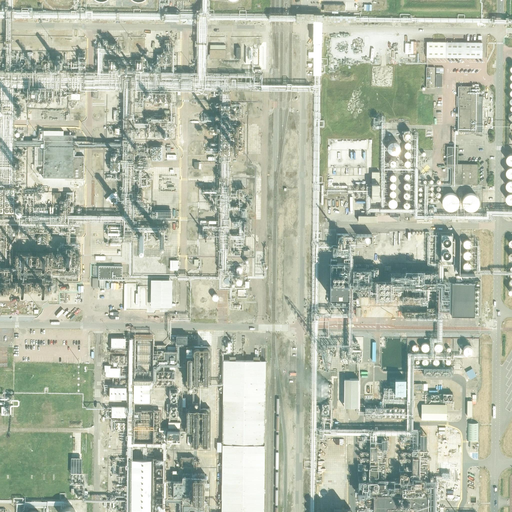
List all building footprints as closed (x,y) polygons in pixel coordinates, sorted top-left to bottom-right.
[(181,19),(198,19),(198,12),(182,12),(182,9),(171,9),(171,13),(173,13),(173,16),(181,16),(181,19)] [(59,46),(75,46),(75,27),(58,28),(59,46)] [(426,42),(426,57),(482,58),(482,42),(426,42)] [(225,50),(210,50),(210,58),(225,58),(225,50)] [(434,67),(426,67),(426,88),(434,88),(434,67)] [(458,132),(478,132),(478,110),(479,110),(479,107),(478,107),(478,104),(482,104),(482,96),(478,96),(478,86),(458,86),(458,96),(457,96),(456,106),(458,106),(458,132)] [(73,156),(73,135),(63,135),(63,131),(39,131),(39,139),(43,139),(43,147),(37,147),(37,165),(42,165),(42,161),(43,161),(43,168),(39,168),(39,173),(43,173),(43,178),(84,178),(84,156),(73,156)] [(388,151),(389,152),(390,153),(391,154),(392,154),(393,155),(394,155),(395,154),(397,154),(398,154),(399,153),(400,152),(400,151),(401,150),(401,148),(401,147),(400,146),(400,144),(399,143),(398,142),(397,142),(395,141),(394,141),(393,141),(391,142),(390,143),(389,143),(388,145),(388,146),(387,147),(387,148),(388,150),(388,151)] [(446,167),(451,167),(451,184),(477,184),(478,164),(457,164),(457,147),(447,147),(446,160),(444,160),(444,162),(446,162),(446,167)] [(182,189),(182,167),(155,167),(154,189),(182,189)] [(385,177),(377,177),(377,192),(385,192),(385,177)] [(460,203),(460,202),(460,200),(459,198),(458,196),(458,195),(456,194),(454,193),(452,193),(451,193),(450,193),(448,193),(446,194),(445,195),(444,196),(443,198),(442,200),(442,202),(442,203),(443,205),(443,207),(445,208),(446,210),(448,210),(449,211),(451,211),(453,211),(454,210),(456,209),(457,208),(459,207),(460,205),(460,203)] [(480,204),(480,202),(480,201),(479,199),(478,197),(477,196),(476,195),(475,194),(473,194),(471,193),(469,194),(468,194),(466,195),(465,196),(464,197),(463,199),(462,200),(462,202),(462,204),(463,205),(463,207),(464,208),(465,209),(467,210),(468,211),(470,211),(472,211),(474,211),(476,210),(477,209),(478,207),(479,206),(480,204)] [(141,232),(146,236),(173,201),(170,198),(154,220),(152,218),(141,232)] [(397,204),(397,203),(397,201),(396,200),(395,199),(394,199),(393,199),(392,199),(391,199),(390,200),(389,201),(389,203),(389,204),(390,206),(391,207),(392,207),(393,207),(395,207),(396,206),(397,204)] [(164,231),(160,234),(163,237),(176,224),(173,222),(164,231)] [(111,225),(108,225),(108,233),(123,233),(123,225),(111,225)] [(375,228),(359,228),(359,240),(375,239),(375,228)] [(453,235),(441,234),(441,260),(453,261),(453,235)] [(465,242),(464,242),(464,243),(464,244),(464,245),(464,246),(465,246),(465,247),(466,248),(467,248),(468,248),(469,248),(470,248),(471,247),(472,246),(472,245),(472,244),(472,243),(472,242),(471,241),(470,240),(469,240),(468,240),(467,240),(466,240),(465,241),(465,242)] [(465,252),(464,253),(464,254),(464,255),(464,256),(465,257),(465,258),(466,258),(467,259),(468,259),(469,259),(470,259),(470,258),(471,258),(472,257),(472,256),(472,255),(472,254),(472,253),(471,253),(471,252),(470,251),(469,251),(468,251),(467,251),(466,251),(465,252)] [(180,258),(172,258),(171,269),(180,269),(180,258)] [(464,264),(464,265),(464,266),(464,267),(464,268),(464,269),(465,269),(466,270),(467,270),(468,270),(469,270),(470,270),(470,269),(471,269),(471,268),(472,268),(472,267),(472,266),(472,265),(472,264),(471,264),(471,263),(470,263),(470,262),(469,262),(468,262),(467,262),(466,262),(466,263),(465,263),(464,264)] [(106,288),(107,279),(125,279),(125,274),(129,274),(129,268),(124,268),(124,264),(94,264),(94,276),(93,276),(93,288),(106,288)] [(357,283),(341,283),(341,270),(336,270),(336,266),(331,266),(332,294),(335,294),(335,293),(358,293),(357,283)] [(384,269),(383,269),(382,281),(381,293),(391,294),(392,292),(396,292),(397,290),(402,292),(408,282),(409,282),(410,276),(411,274),(405,273),(406,274),(402,273),(402,271),(384,269)] [(453,304),(452,315),(478,316),(480,285),(477,285),(478,280),(455,279),(455,273),(450,273),(450,278),(446,278),(445,304),(453,304)] [(155,305),(174,305),(175,277),(153,276),(153,303),(147,303),(147,290),(150,290),(150,286),(141,286),(140,309),(147,309),(147,312),(155,312),(155,305)] [(153,395),(153,379),(136,379),(136,334),(133,334),(132,384),(136,384),(136,386),(133,386),(132,409),(136,409),(137,395),(153,395)] [(128,347),(128,336),(112,335),(112,346),(128,347)] [(423,350),(423,351),(424,351),(425,351),(426,351),(427,351),(428,351),(428,350),(429,350),(429,349),(430,348),(430,347),(430,346),(429,346),(429,345),(428,344),(427,343),(426,343),(425,343),(424,343),(423,344),(422,345),(422,346),(421,347),(421,348),(422,349),(422,350),(423,350)] [(436,351),(437,351),(438,351),(438,352),(439,352),(440,352),(441,351),(442,350),(443,349),(443,348),(443,347),(443,346),(442,345),(441,344),(440,343),(439,343),(438,344),(437,344),(436,345),(435,345),(435,346),(435,347),(435,348),(435,349),(436,350),(436,351)] [(473,352),(474,351),(473,349),(472,348),(472,347),(471,346),(469,346),(467,346),(466,347),(465,349),(464,350),(464,351),(464,352),(465,354),(467,355),(468,355),(470,355),(472,354),(473,354),(473,353),(473,352)] [(221,364),(223,364),(222,442),(217,442),(217,451),(222,451),(221,511),(263,511),(265,361),(223,360),(223,361),(221,361),(221,364)] [(112,363),(106,364),(106,375),(121,375),(121,366),(112,366),(112,363)] [(470,378),(478,375),(474,367),(467,370),(470,378)] [(358,407),(358,379),(347,379),(344,379),(344,407),(347,407),(358,407)] [(333,381),(323,381),(323,396),(330,396),(330,399),(323,399),(323,423),(332,424),(333,381)] [(129,398),(130,383),(112,382),(111,397),(129,398)] [(446,392),(446,403),(455,403),(455,392),(446,392)] [(386,404),(369,401),(367,414),(377,415),(378,410),(380,410),(381,407),(385,408),(386,404)] [(114,414),(128,414),(128,403),(114,403),(114,414)] [(446,405),(421,404),(421,419),(446,420),(446,405)] [(468,439),(479,439),(479,421),(468,421),(468,439)] [(183,442),(183,429),(170,428),(170,442),(183,442)] [(166,453),(161,453),(161,467),(161,471),(167,471),(168,439),(165,439),(158,439),(158,442),(167,442),(166,453)] [(131,511),(152,511),(153,459),(127,459),(127,472),(132,472),(131,511)] [(399,490),(400,483),(383,481),(383,482),(381,482),(381,479),(378,478),(378,484),(382,485),(382,488),(399,490)]
